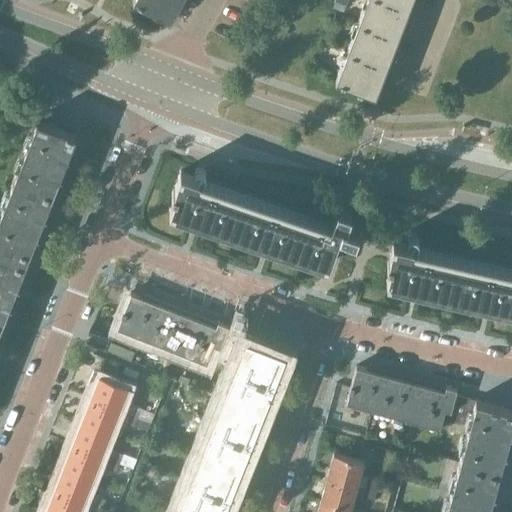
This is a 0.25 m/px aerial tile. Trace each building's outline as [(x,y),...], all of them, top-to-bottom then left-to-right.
[(181,0),(133,0),(171,20),(181,0)] [(365,0),(335,80),(375,95),(411,0),(365,0)] [(37,119),(14,178),(53,193),(62,169),(66,170),(70,162),(65,161),(76,134),(37,119)] [(174,195),(169,210),(328,264),(336,241),(341,242),(350,214),(337,209),(331,228),(197,182),(199,177),(180,170),(172,195),(174,195)] [(53,193),(14,178),(0,212),(0,246),(27,257),(39,228),(43,229),(47,221),(43,218),(53,193)] [(386,281),(511,309),(511,273),(411,250),(412,245),(393,240),(387,264),(390,265),(386,281)] [(0,319),(3,320),(11,297),(16,299),(19,290),(15,288),(27,258),(0,246),(0,319)] [(232,372),(246,338),(227,330),(229,324),(218,320),(216,325),(131,292),(117,327),(232,372)] [(222,397),(262,411),(285,352),(246,337),(246,338),(232,372),(222,397)] [(445,390),(356,366),(346,402),(440,428),(443,417),(468,424),(475,400),(455,394),(457,388),(446,385),(445,390)] [(99,375),(90,398),(119,409),(128,386),(99,375)] [(238,471),(262,411),(222,397),(199,456),(238,471)] [(90,398),(81,421),(110,432),(119,409),(90,398)] [(475,400),(468,424),(458,463),(498,474),(505,447),(510,447),(511,440),(511,437),(508,436),(511,422),(511,408),(475,399),(475,400)] [(81,421),(72,443),(101,455),(110,432),(81,421)] [(63,466),(92,477),(101,455),(72,443),(63,466)] [(327,476),(357,485),(364,461),(334,452),(327,476)] [(221,511),(238,471),(199,456),(177,511),(221,511)] [(487,511),(498,474),(458,463),(444,511),(487,511)] [(63,466),(54,489),(83,500),(92,477),(63,466)] [(321,500),(351,508),(357,485),(327,476),(321,500)] [(78,511),(83,500),(54,489),(45,511),(46,511),(78,511)] [(317,511),(349,511),(351,508),(321,500),(317,511)]
